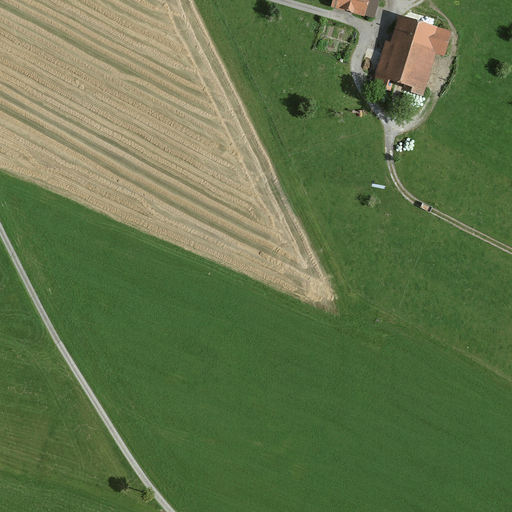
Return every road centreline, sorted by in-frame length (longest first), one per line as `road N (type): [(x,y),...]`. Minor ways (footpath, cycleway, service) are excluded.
road 1 (track): [(511,251),(418,206),(394,176),(389,129),(356,70),(375,36),(419,0)]
road 2 (track): [(0,227),(73,367),(170,511)]
